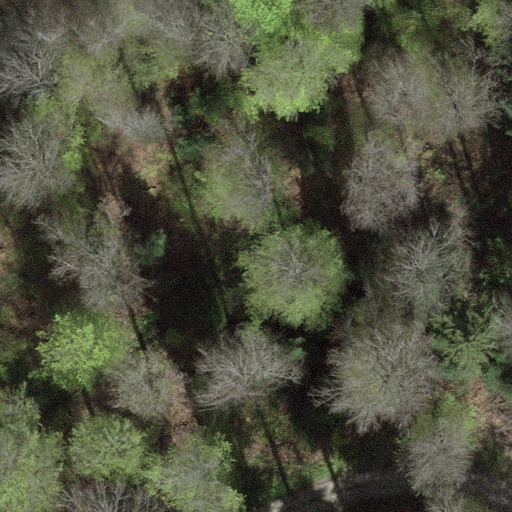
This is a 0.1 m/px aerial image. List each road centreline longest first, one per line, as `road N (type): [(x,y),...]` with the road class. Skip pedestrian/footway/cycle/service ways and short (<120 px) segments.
road 1 (track): [(0,431),(180,294),(278,233),(387,201),(474,194),(511,209)]
road 2 (track): [(285,511),(408,477),(457,480),(511,502)]
